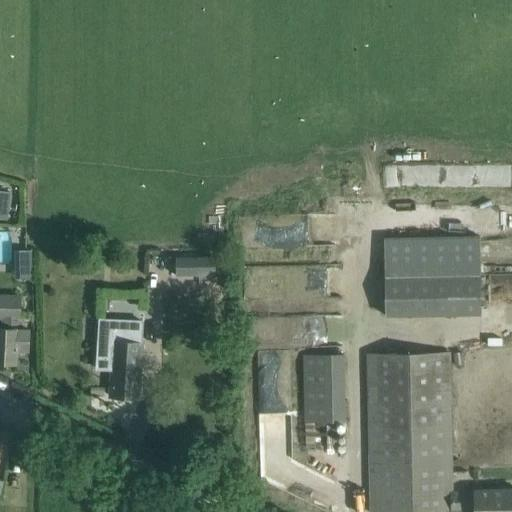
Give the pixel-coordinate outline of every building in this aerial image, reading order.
[(0,191),(0,218),(7,220),(10,193),(0,191)] [(382,235),(385,313),(479,309),(476,231),(382,235)] [(216,257),(176,258),(176,276),(216,275),(216,257)] [(0,317),(4,318),(3,328),(0,328),(0,362),(16,363),(17,351),(28,352),(29,332),(29,330),(18,329),(20,297),(0,295),(0,317)] [(138,398),(139,378),(141,343),(140,343),(141,322),(115,321),(114,342),(99,342),(98,368),(112,369),(111,397),(138,398)] [(367,354),(371,493),(371,511),(443,511),(453,511),(453,510),(475,509),(475,511),(511,511),(511,488),(474,490),(474,491),(451,492),(448,352),(367,354)] [(304,423),(344,422),(343,354),(302,355),(304,423)]
